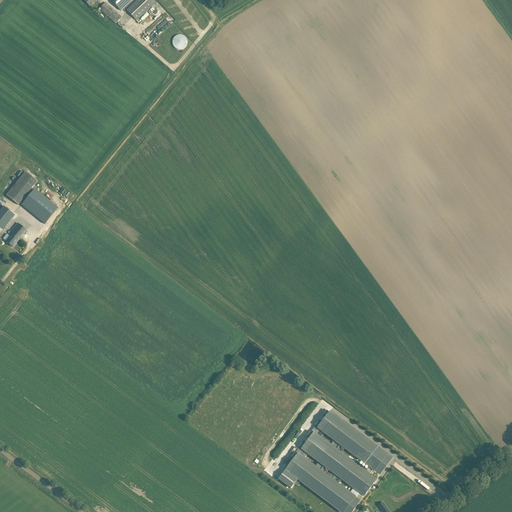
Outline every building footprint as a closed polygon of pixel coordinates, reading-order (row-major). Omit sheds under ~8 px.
[(110,0),(120,10),(130,0),(110,0)] [(138,0),(127,11),(136,21),(156,3),(153,0),(138,0)] [(99,10),(116,24),(121,18),(105,3),(99,10)] [(187,46),(187,43),(187,42),(187,40),(186,39),(185,37),(184,36),(182,35),(179,35),(178,36),(176,36),(174,38),(173,40),(173,42),(173,44),(174,47),(175,48),(178,50),(180,50),(182,50),(184,49),(185,48),(187,46)] [(6,196),(19,205),(37,182),(25,172),(6,196)] [(22,206),(45,225),(58,208),(35,189),(22,206)] [(4,206),(0,210),(0,227),(3,230),(15,215),(4,206)] [(13,248),(27,231),(18,223),(8,235),(10,236),(6,242),(13,248)] [(298,454),(285,470),(340,511),(352,511),(392,459),(330,412),(317,429),(369,468),(366,471),(314,432),(301,450),(353,489),(350,493),(298,454)] [(389,511),(383,503),(378,506),(382,511),(389,511)]
